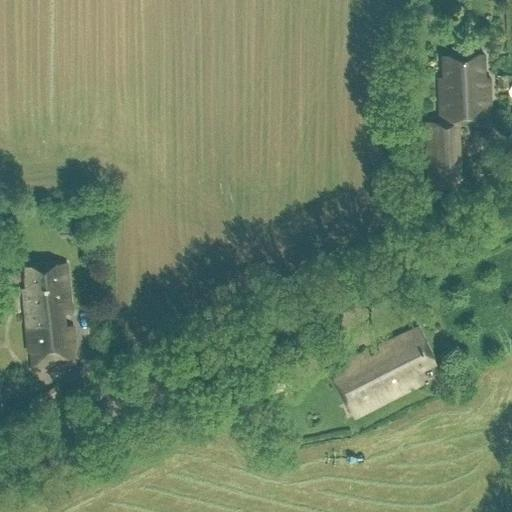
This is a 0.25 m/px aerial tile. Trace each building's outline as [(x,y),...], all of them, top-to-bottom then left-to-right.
[(457,121),(489,119),(488,78),(483,78),(482,54),(443,56),(444,79),(439,79),(441,122),(427,123),(429,188),(460,185),(457,121)] [(508,88),(508,75),(497,75),(498,88),(508,88)] [(72,348),(75,348),(72,326),(64,327),(62,313),(71,313),(65,264),(25,267),(28,289),(23,288),(29,351),(31,351),(33,370),(74,367),(72,348)] [(415,372),(435,363),(418,328),(378,345),(381,353),(370,357),(366,351),(343,363),(345,369),(332,376),(354,416),(420,383),(415,372)] [(291,382),(311,374),(303,356),(262,374),(271,395),(292,385),(291,382)]
